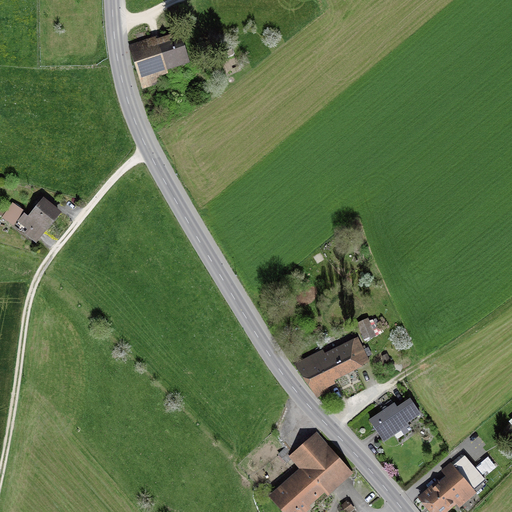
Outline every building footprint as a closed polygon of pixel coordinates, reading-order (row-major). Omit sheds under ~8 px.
[(138,77),(187,61),(179,38),(130,54),(138,77)] [(35,241),(57,213),(43,201),(28,218),(24,215),(16,225),(35,241)] [(2,208),(0,210),(0,215),(12,224),(20,211),(12,206),(8,212),(2,208)] [(374,336),(366,320),(357,324),(364,340),(374,336)] [(328,391),(324,382),(359,365),(359,366),(367,362),(356,339),(348,343),(349,347),(324,359),(320,352),(292,366),(315,397),(328,391)] [(419,414),(409,400),(396,409),(393,405),(369,421),(383,441),(393,434),(392,432),(419,414)] [(271,497),(284,511),(302,511),(307,508),(305,505),(345,470),(315,436),(292,456),(285,449),(279,455),(286,462),(292,457),(302,469),(271,497)] [(458,507),(475,493),(450,464),(441,472),(446,477),(422,498),(434,511),(440,511),(453,501),(458,507)] [(346,511),(352,508),(347,502),(341,507),(344,511),(346,511)]
